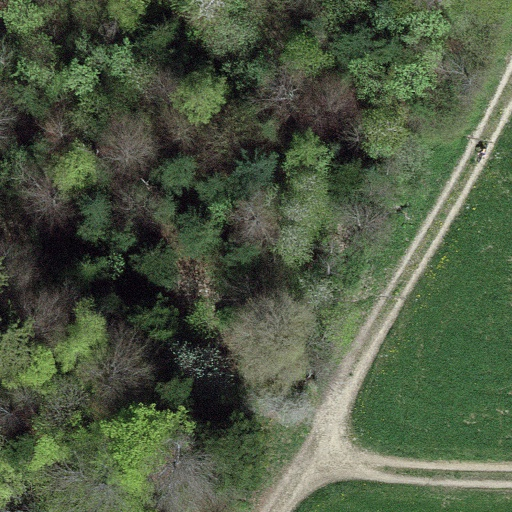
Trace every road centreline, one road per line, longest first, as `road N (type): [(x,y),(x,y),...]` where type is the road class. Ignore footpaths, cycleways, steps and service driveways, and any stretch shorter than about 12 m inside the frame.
road 1 (track): [(511,57),(327,456)]
road 2 (track): [(327,456),(511,477)]
